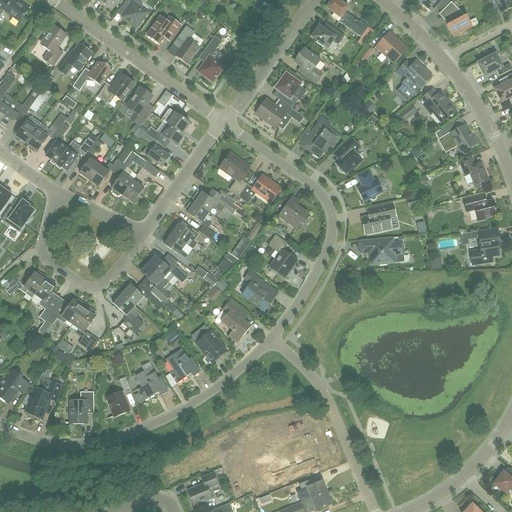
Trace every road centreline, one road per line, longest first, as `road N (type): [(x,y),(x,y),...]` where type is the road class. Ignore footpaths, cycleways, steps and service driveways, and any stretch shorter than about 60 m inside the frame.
road 1 (residential): [(273,340),(205,395),(124,437),(81,447),(24,436),(0,422)]
road 2 (residential): [(224,121),(318,188),(334,216),(322,265),(273,340)]
road 3 (residential): [(224,121),(56,0)]
road 4 (residential): [(375,511),(331,405),(313,375),(273,340)]
road 5 (residential): [(224,121),(316,0)]
road 6 (residential): [(144,236),(224,121)]
road 7 (residential): [(96,293),(41,253),(59,194)]
road 8 (residential): [(511,168),(448,65)]
